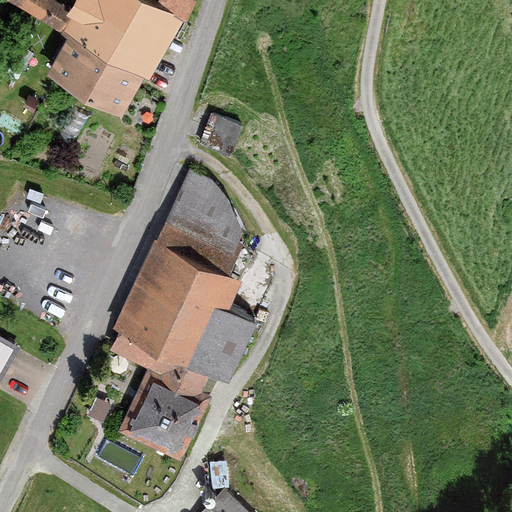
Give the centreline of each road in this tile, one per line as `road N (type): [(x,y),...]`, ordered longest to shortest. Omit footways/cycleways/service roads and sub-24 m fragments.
road 1 (residential): [(219,0),(164,164),(0,501)]
road 2 (track): [(511,357),(471,307),(414,207),(388,143),(364,0)]
